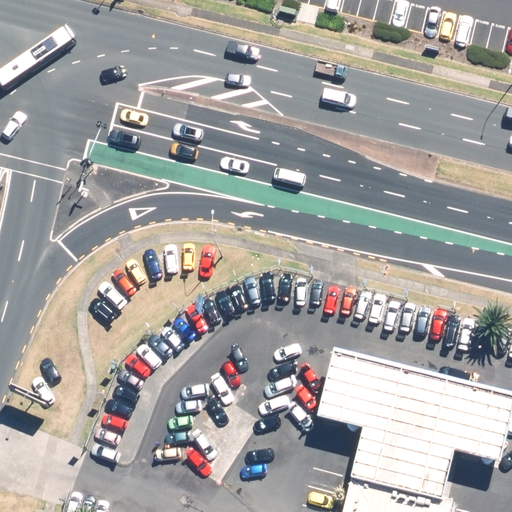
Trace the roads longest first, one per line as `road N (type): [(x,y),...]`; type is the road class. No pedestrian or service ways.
road 1 (primary): [(511,269),(187,206),(96,226),(3,295)]
road 2 (primary): [(26,14),(511,139)]
road 3 (primary): [(511,227),(44,110)]
road 4 (primary): [(44,110),(3,295)]
